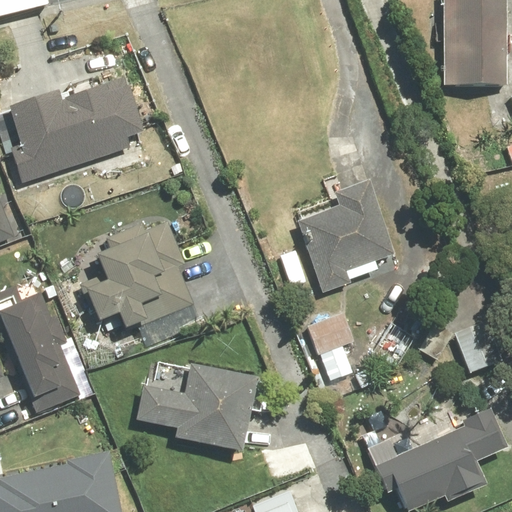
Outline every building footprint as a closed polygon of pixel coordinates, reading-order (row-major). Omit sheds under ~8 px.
[(500,0),(436,0),(437,89),(500,89),(500,0)] [(51,95),(0,112),(13,149),(4,152),(16,188),(126,150),(123,141),(138,136),(118,77),(52,100),(51,95)] [(361,184),(327,196),(332,209),(291,224),(317,295),(345,285),(341,275),(388,258),(361,184)] [(0,242),(10,238),(0,214),(0,242)] [(180,267),(161,224),(140,233),(137,226),(100,242),(104,251),(87,258),(95,279),(74,288),(91,326),(109,318),(118,337),(190,306),(174,269),(180,267)] [(30,280),(0,292),(0,344),(31,417),(79,397),(30,280)] [(301,327),(311,357),(320,384),(348,375),(339,348),(348,345),(338,315),(301,327)] [(248,381),(183,368),(177,398),(136,390),(130,423),(170,431),(168,442),(233,455),(248,381)] [(386,441),(360,451),(379,497),(387,494),(394,511),(411,511),(479,485),(470,464),(502,451),(485,409),(455,421),(458,429),(392,456),(386,441)] [(117,511),(106,453),(0,473),(0,511),(117,511)] [(245,511),(304,511),(301,502),(288,507),(283,494),(244,509),(245,511)]
